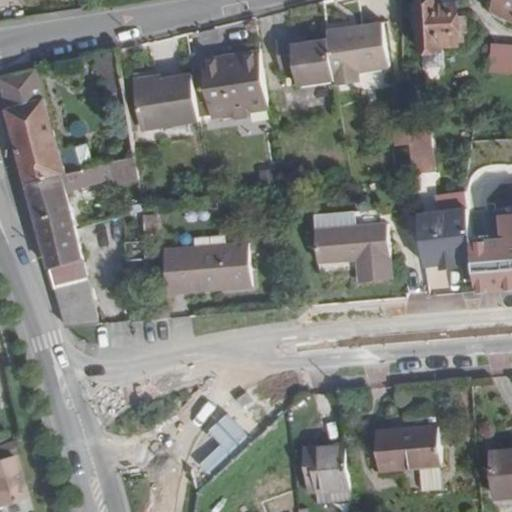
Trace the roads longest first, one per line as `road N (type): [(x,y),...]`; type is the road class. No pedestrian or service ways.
road 1 (tertiary): [(0,49),(243,0)]
road 2 (tertiary): [(292,352),(221,355),(66,389)]
road 3 (tertiary): [(292,352),(511,332)]
road 4 (tertiary): [(0,226),(66,389)]
road 5 (tertiary): [(182,433),(224,389),(292,352)]
